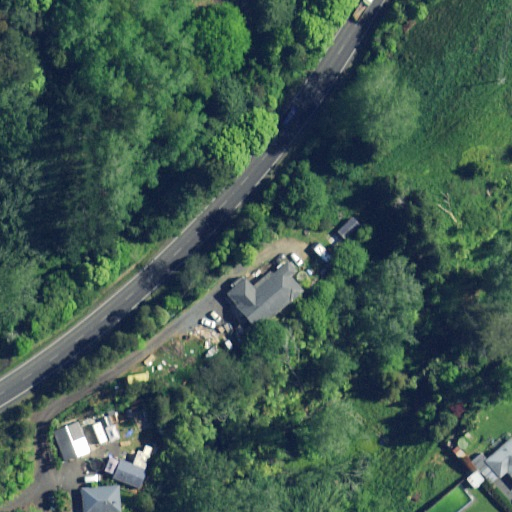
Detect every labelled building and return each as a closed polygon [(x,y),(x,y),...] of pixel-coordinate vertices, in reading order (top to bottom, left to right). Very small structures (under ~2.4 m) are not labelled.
[(357,226),(347,216),(331,231),(341,242),(357,226)] [(290,271),(283,264),(250,291),(240,279),(221,294),(249,329),(296,290),(284,276),(290,271)] [(146,396),(129,403),(140,431),(158,424),(146,396)] [(89,452),(77,421),(52,431),(65,461),(89,452)] [(495,475),(503,468),(511,479),(511,430),(480,457),(495,475)] [(143,438),(138,446),(157,457),(162,449),(143,438)] [(144,469),(119,459),(111,479),(137,488),(144,469)] [(482,480),(474,471),(464,480),(472,489),(482,480)] [(118,511),(117,487),(80,489),(81,511),(118,511)]
